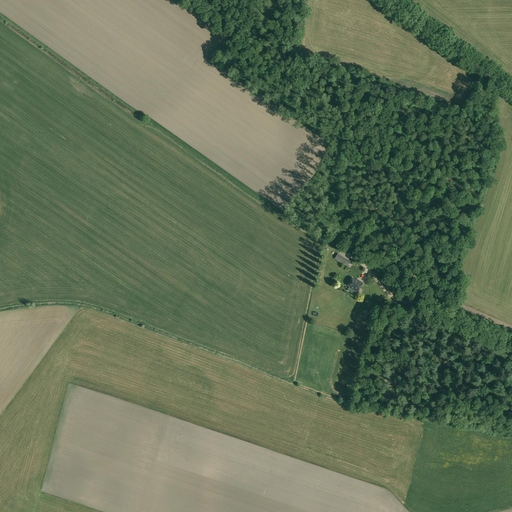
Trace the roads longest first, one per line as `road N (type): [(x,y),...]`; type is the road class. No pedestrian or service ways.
road 1 (track): [(511,347),(395,299),(342,251)]
road 2 (tertiary): [(511,90),(391,0)]
